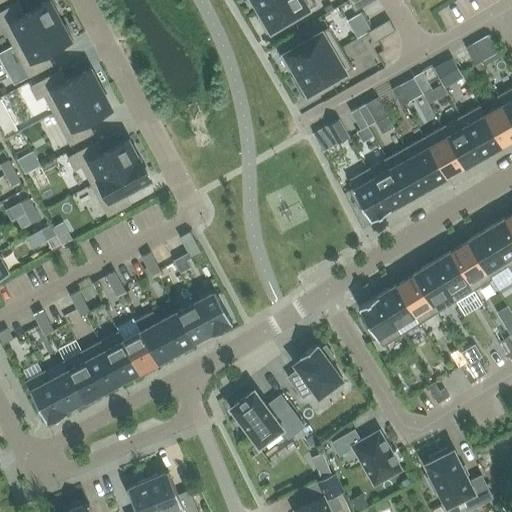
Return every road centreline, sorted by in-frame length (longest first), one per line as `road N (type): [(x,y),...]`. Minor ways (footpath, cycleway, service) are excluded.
road 1 (residential): [(322,293),(407,426),(429,425),(511,374)]
road 2 (residential): [(197,210),(83,0)]
road 3 (residential): [(511,175),(322,293)]
road 4 (residential): [(27,457),(42,472),(68,474),(177,427),(189,406)]
road 5 (residential): [(192,378),(166,383),(27,457)]
road 6 (residential): [(322,293),(192,378)]
road 7 (residential): [(309,120),(424,56)]
